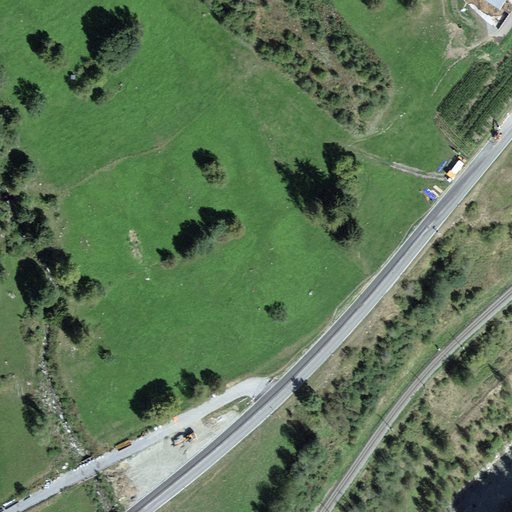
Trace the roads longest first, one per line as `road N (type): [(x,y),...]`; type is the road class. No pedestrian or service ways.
road 1 (primary): [(511,124),(366,304),(278,394)]
road 2 (unclassified): [(13,511),(242,385),(278,394)]
road 3 (primary): [(278,394),(136,511)]
